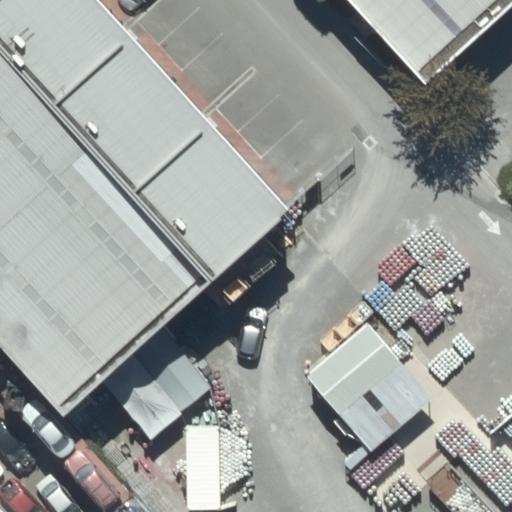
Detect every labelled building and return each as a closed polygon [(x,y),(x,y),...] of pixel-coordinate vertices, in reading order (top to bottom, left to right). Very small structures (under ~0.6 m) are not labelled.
[(117,0),(0,0),(0,338),(64,408),(297,196),(117,0)] [(499,0),(369,0),(432,65),(499,0)] [(511,315),(443,240),(368,309),(488,439),(511,416),(511,315)] [(367,325),(304,375),(341,420),(403,370),(367,325)] [(146,511),(69,427),(35,458),(84,511),(146,511)] [(230,511),(179,454),(148,482),(174,511),(230,511)] [(10,511),(0,501),(0,511),(10,511)]
